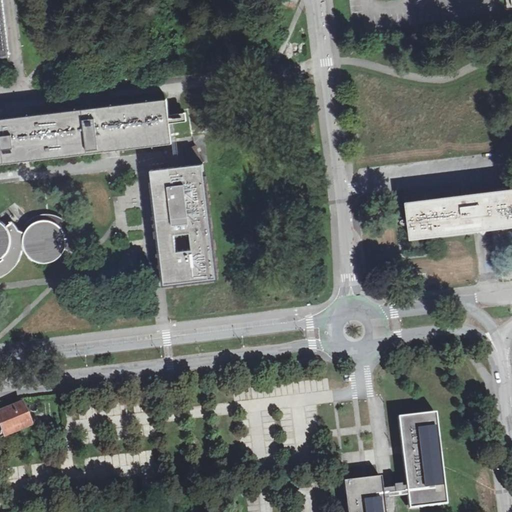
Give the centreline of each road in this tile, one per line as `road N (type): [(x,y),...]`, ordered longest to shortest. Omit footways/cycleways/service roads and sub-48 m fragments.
road 1 (unclassified): [(0,381),(328,347)]
road 2 (unclassified): [(325,321),(0,359)]
road 3 (tertiary): [(317,0),(352,301)]
road 4 (tertiary): [(380,344),(468,332),(500,368)]
